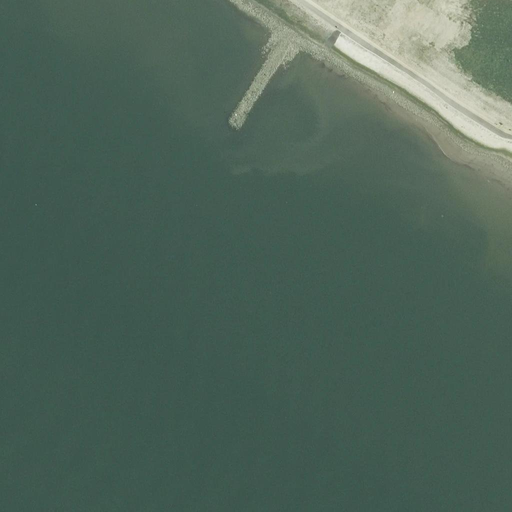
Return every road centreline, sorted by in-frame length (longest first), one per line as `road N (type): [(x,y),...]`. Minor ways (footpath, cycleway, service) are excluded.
road 1 (motorway): [(511,176),(315,274),(202,344),(0,500)]
road 2 (motorway): [(31,511),(216,366),(356,283),(511,210)]
